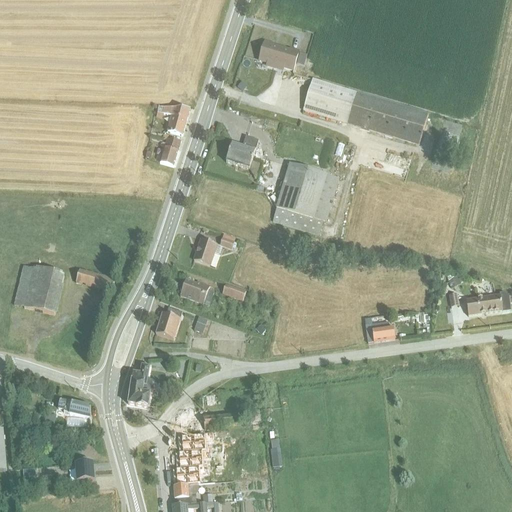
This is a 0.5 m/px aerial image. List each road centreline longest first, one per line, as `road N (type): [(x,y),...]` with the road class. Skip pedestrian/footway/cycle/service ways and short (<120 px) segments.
road 1 (unclassified): [(511,335),(231,373),(182,399),(158,431),(122,454)]
road 2 (secondary): [(244,0),(157,263)]
road 3 (secondary): [(157,263),(120,330),(111,391)]
road 4 (secondary): [(111,391),(157,263)]
